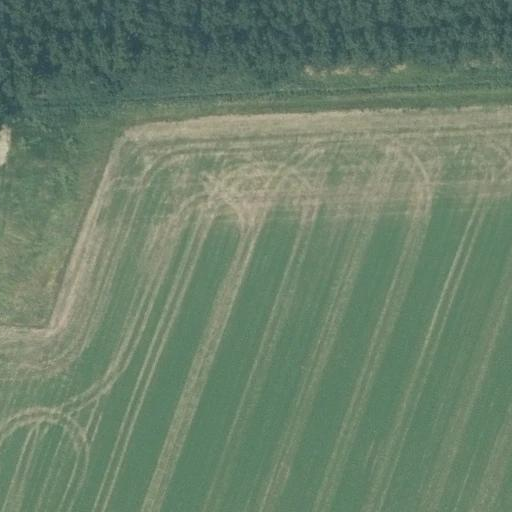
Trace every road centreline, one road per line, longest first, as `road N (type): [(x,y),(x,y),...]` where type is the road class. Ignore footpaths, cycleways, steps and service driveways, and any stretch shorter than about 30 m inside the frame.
road 1 (track): [(12,127),(10,88),(511,64)]
road 2 (track): [(0,129),(128,122)]
